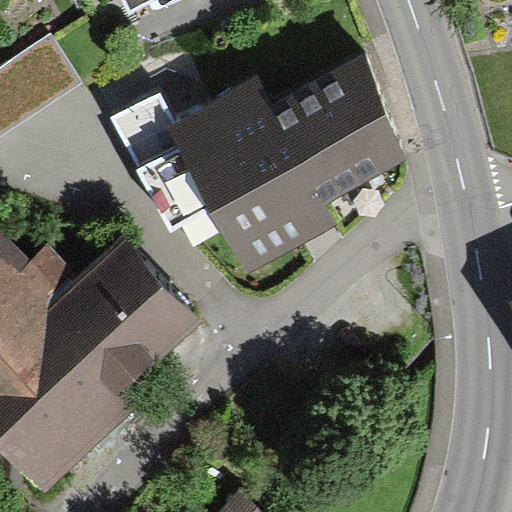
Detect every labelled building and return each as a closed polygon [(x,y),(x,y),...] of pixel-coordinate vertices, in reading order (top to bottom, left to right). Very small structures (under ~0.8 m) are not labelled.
[(51,28),(0,60),(0,129),(82,77),(51,28)] [(160,78),(112,105),(171,216),(217,192),(250,258),(338,209),(327,185),(409,139),(366,37),(272,86),(259,60),(175,102),(160,78)] [(0,427),(48,480),(144,392),(129,376),(205,306),(124,219),(77,262),(49,231),(32,247),(0,211),(0,427)] [(511,276),(498,284),(511,312),(511,276)] [(212,511),(276,511),(278,511),(241,479),(212,511)]
